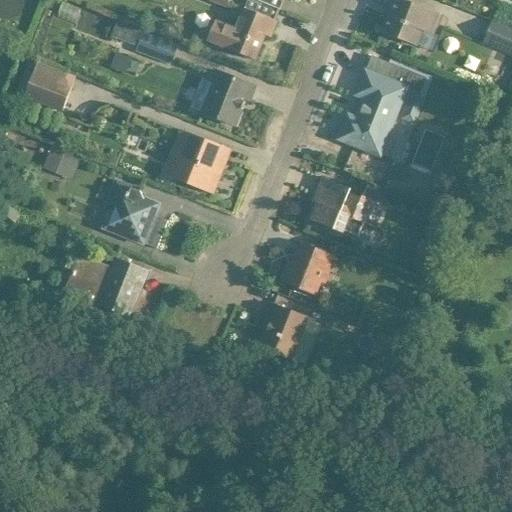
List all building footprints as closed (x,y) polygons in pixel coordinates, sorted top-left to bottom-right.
[(204,0),(228,10),(231,0),(204,0)] [(393,0),(382,30),(427,48),(441,13),(407,0),(393,0)] [(261,61),(278,21),(242,5),(235,23),(216,15),(206,37),(261,61)] [(485,40),(511,50),(511,17),(496,11),(485,40)] [(99,28),(95,46),(121,52),(125,35),(99,28)] [(236,128),(256,85),(214,66),(195,109),(236,128)] [(334,138),(381,157),(410,85),(363,66),(352,94),(360,97),(353,114),(345,111),(334,138)] [(162,174),(214,192),(230,147),(178,128),(162,174)] [(104,229),(156,247),(166,218),(156,214),(161,200),(141,193),(143,188),(113,177),(106,199),(114,202),(104,229)] [(358,232),(362,221),(375,225),(384,198),(322,177),(309,216),(358,232)] [(282,281),(324,296),(338,256),(296,241),(282,281)] [(129,319),(148,272),(88,248),(69,295),(129,319)] [(254,340),(293,356),(309,316),(271,300),(254,340)]
